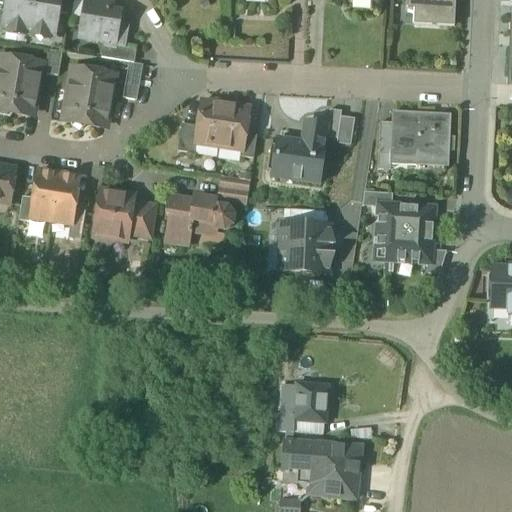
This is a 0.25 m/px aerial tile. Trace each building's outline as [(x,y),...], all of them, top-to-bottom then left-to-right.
[(2,33),(28,37),(33,0),(7,0),(7,7),(2,33)] [(33,0),(28,37),(53,41),(57,16),(59,0),(33,0)] [(59,0),(57,16),(71,18),(73,3),(73,0),(59,0)] [(414,0),(413,27),(453,29),(454,0),(414,0)] [(111,50),(124,52),(125,51),(128,34),(122,33),(123,27),(114,25),(116,15),(109,14),(110,6),(90,2),(86,2),(85,5),(83,20),(80,38),(95,41),(95,45),(103,46),(111,47),(111,50)] [(83,20),(85,5),(73,3),(71,18),(83,20)] [(100,61),(128,65),(133,67),(136,53),(125,51),(124,52),(111,50),(111,47),(103,46),(100,61)] [(44,77),(58,79),(62,55),(48,53),(44,77)] [(0,119),(9,121),(12,116),(27,119),(28,110),(34,111),(42,67),(0,59),(0,119)] [(142,68),(133,67),(128,65),(122,101),(136,104),(142,68)] [(71,130),(82,132),(85,128),(100,130),(101,122),(107,123),(114,78),(71,71),(64,115),(72,116),(70,126),(71,130)] [(196,148),(218,151),(225,109),(201,105),(197,130),(194,147),(196,148)] [(248,112),(225,109),(218,151),(241,155),(242,155),(245,137),(248,112)] [(325,140),(337,142),(340,120),(341,115),(329,113),(325,140)] [(72,116),(64,115),(62,124),(70,126),(72,116)] [(415,168),(446,169),(449,119),(393,116),(392,127),(391,159),(390,162),(415,164),(415,168)] [(336,147),(350,149),(354,122),(340,120),(337,142),(336,147)] [(271,181),(318,188),(323,154),(322,153),(326,129),(305,126),(302,146),(277,143),(271,181)] [(378,158),(391,159),(392,127),(379,126),(378,158)] [(177,155),(194,158),(196,148),(194,147),(197,130),(181,127),(177,155)] [(240,161),(253,162),(256,139),(245,137),(242,155),(241,155),(240,161)] [(391,159),(378,158),(377,173),(390,174),(390,167),(390,162),(391,159)] [(0,205),(8,207),(14,173),(0,170),(0,205)] [(32,222),(51,225),(58,177),(38,174),(34,202),(31,221),(32,222)] [(78,181),(58,177),(51,225),(69,228),(71,228),(74,206),(78,181)] [(218,203),(246,207),(249,185),(222,180),(218,203)] [(127,238),(151,242),(155,214),(131,210),(125,209),(126,200),(100,195),(94,236),(127,241),(127,238)] [(378,209),(391,209),(391,197),(364,195),(362,209),(378,210),(378,209)] [(18,224),(31,226),(32,222),(31,221),(34,202),(22,200),(18,224)] [(189,234),(211,238),(215,236),(217,231),(222,232),(227,230),(231,224),(231,218),(228,213),(222,211),(216,212),(212,215),(214,204),(194,200),(193,205),(169,201),(167,217),(170,218),(166,244),(187,248),(189,234)] [(67,242),(80,244),(86,208),(74,206),(71,228),(69,228),(67,242)] [(384,255),(425,219),(425,211),(391,209),(378,209),(378,210),(375,254),(384,255)] [(299,214),(298,227),(325,229),(326,214),(299,214)] [(430,254),(432,220),(425,219),(384,255),(384,263),(384,264),(426,266),(429,267),(430,254)] [(280,250),(281,226),(269,226),(268,250),(280,250)] [(281,226),(280,250),(328,253),(329,229),(325,229),(298,227),(281,226)] [(280,250),(268,250),(267,274),(279,275),(280,250)] [(327,277),(328,253),(280,250),(279,275),(327,277)] [(375,263),(384,263),(384,255),(375,254),(375,263)] [(429,267),(426,266),(426,276),(438,277),(445,255),(430,254),(429,267)] [(507,317),(511,317),(511,272),(493,272),(492,278),(486,277),(486,304),(492,304),(491,310),(508,311),(507,317)] [(425,288),(435,289),(438,277),(426,276),(425,288)] [(284,433),(292,434),(292,422),(323,424),(327,388),(295,386),(295,389),(281,388),(279,418),(276,418),(276,433),(284,433)] [(292,434),(322,436),(323,424),(292,422),(292,434)] [(309,497),(355,502),(360,450),(285,444),(281,484),(297,485),(309,495),(309,497)] [(299,511),(300,504),(279,503),(278,511),(299,511)]
